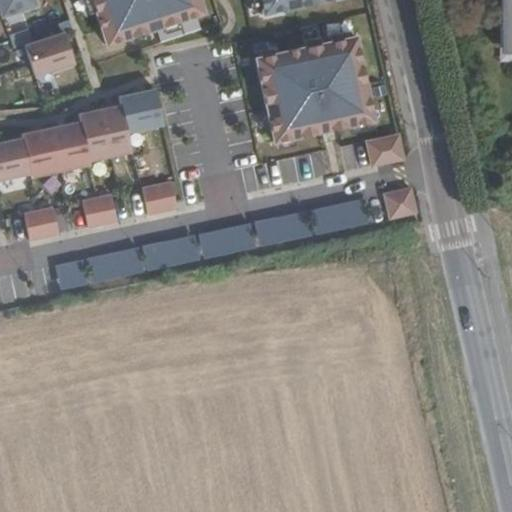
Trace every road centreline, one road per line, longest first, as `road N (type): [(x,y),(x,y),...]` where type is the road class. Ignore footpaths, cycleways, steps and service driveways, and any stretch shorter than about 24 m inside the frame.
road 1 (tertiary): [(427,119),(478,383),(498,431)]
road 2 (tertiary): [(498,431),(460,225),(427,119)]
road 3 (tertiary): [(399,0),(427,119)]
